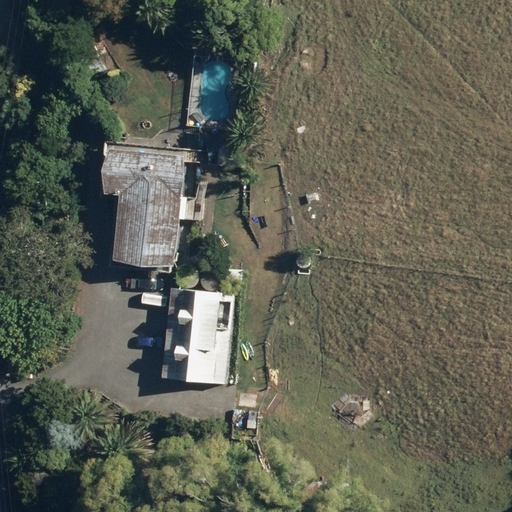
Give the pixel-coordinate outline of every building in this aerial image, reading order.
[(99,56),(90,43),(72,56),(97,90),(118,75),(103,53),(99,56)] [(182,179),(210,182),(211,168),(183,165),(184,151),(101,143),(96,198),(117,200),(111,267),(174,273),(178,223),(186,224),(189,194),(181,193),(182,179)] [(253,233),(244,211),(211,223),(222,252),(227,250),(233,265),(250,258),(241,237),(253,233)] [(243,285),(244,267),(225,266),(224,276),(223,274),(221,273),(220,271),(218,270),(216,270),(214,270),(212,270),(209,270),(207,271),(206,272),(204,274),(203,275),(202,276),(202,273),(201,271),(199,269),(198,268),(196,267),(194,266),(191,265),(189,265),(187,265),(185,266),(182,267),(181,268),(179,270),(178,272),(177,274),(176,276),(176,278),(176,281),(177,283),(178,285),(179,287),(181,289),(183,290),(169,290),(161,386),(227,391),(235,295),(217,294),(219,293),(221,292),(223,290),(224,288),(225,286),(225,285),(243,285)] [(172,401),(171,419),(220,422),(221,404),(172,401)]
